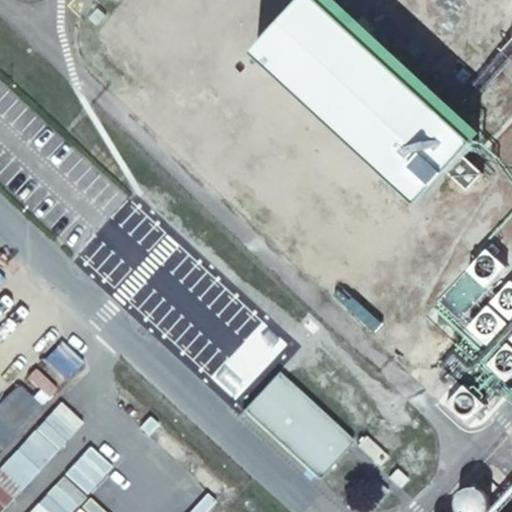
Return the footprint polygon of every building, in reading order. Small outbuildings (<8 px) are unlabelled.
[(314,0),(308,0),(256,56),(420,206),(474,147),(314,0)] [(279,367),(244,404),(319,475),(354,439),(279,367)] [(0,446),(1,447),(42,403),(17,380),(0,398),(0,446)] [(0,511),(82,418),(58,397),(0,464),(0,511)] [(69,511),(112,462),(88,441),(27,511),(69,511)]
